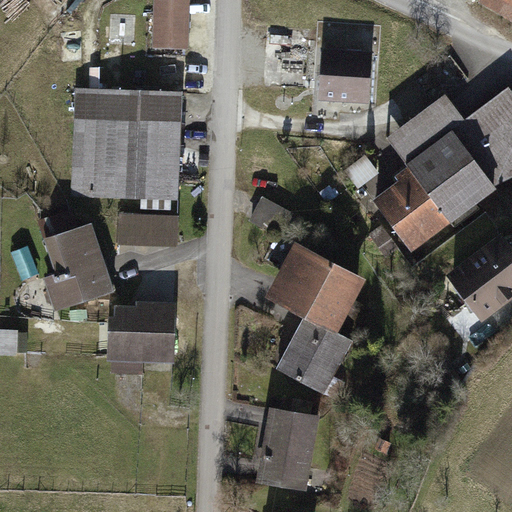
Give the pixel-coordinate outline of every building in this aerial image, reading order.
[(190,0),(153,0),(153,48),(190,48),(190,0)] [(511,0),(483,0),(482,2),(511,18),(511,0)] [(366,53),(314,53),(315,108),(367,107),(366,53)] [(462,122),(368,194),(412,255),(511,183),(511,94),(508,89),(462,122)] [(181,94),(76,91),(72,197),(178,201),(181,94)] [(363,188),(377,172),(366,162),(352,178),(363,188)] [(264,199),(254,220),(284,234),(294,212),(264,199)] [(178,216),(119,215),(119,245),(177,247),(178,216)] [(63,279),(43,286),(53,313),(110,292),(86,226),(49,240),(63,279)] [(511,249),(500,234),(445,277),(482,325),(511,301),(511,249)] [(366,282),(292,244),(263,300),(304,321),(278,370),(327,395),(356,340),(339,332),(366,282)] [(134,307),(113,306),(111,359),(173,361),(175,303),(134,302),(134,307)] [(322,416),(267,408),(256,481),(311,489),(322,416)]
